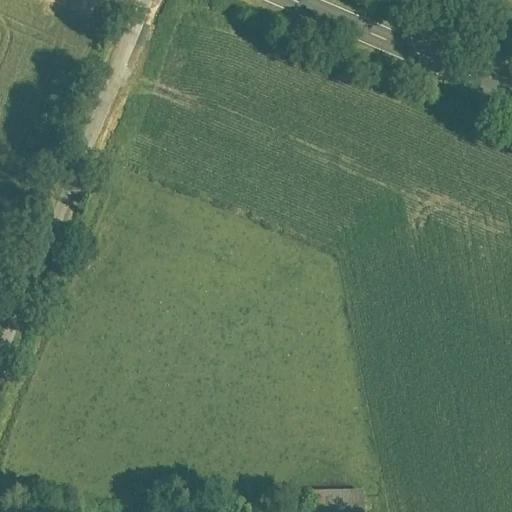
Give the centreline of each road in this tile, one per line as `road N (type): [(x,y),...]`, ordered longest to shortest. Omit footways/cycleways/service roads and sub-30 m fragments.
road 1 (residential): [(0,351),(145,0)]
road 2 (secondary): [(511,95),(287,0)]
